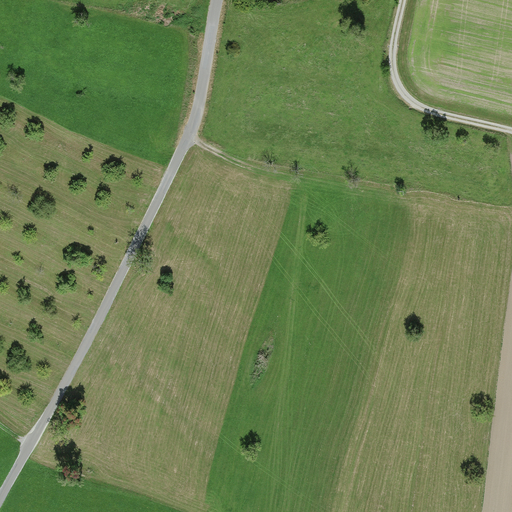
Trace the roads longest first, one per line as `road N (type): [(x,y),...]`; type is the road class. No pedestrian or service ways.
road 1 (unclassified): [(218,0),(188,138),(0,502)]
road 2 (track): [(511,132),(428,109),(406,93),(394,69),(404,0)]
